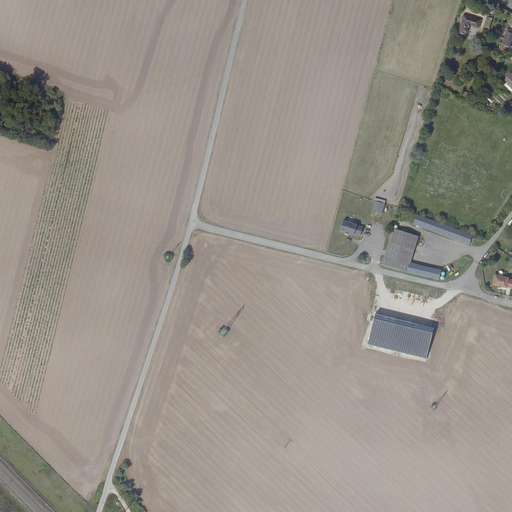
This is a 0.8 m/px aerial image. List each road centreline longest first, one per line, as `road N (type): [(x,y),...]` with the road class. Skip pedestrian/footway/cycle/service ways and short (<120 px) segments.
road 1 (track): [(121,443),(192,221),(244,0)]
road 2 (residential): [(192,221),(511,304)]
